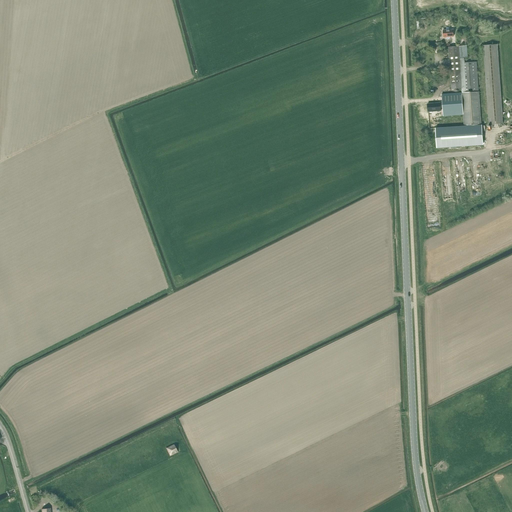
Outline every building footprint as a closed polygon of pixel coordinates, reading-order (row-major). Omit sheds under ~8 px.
[(497,44),(483,45),(489,125),(503,123),(497,44)] [(461,73),(460,63),(459,52),(459,46),(449,47),(449,53),(451,74),(461,73)] [(443,104),(443,109),(444,116),(463,115),(464,126),(481,124),(479,91),(477,62),(460,63),(461,73),(451,74),(452,89),(463,88),(463,92),(442,93),(443,104)] [(437,103),(429,104),(429,111),(429,112),(442,111),(441,103),(437,103)] [(482,125),(437,128),(438,148),(483,145),(482,125)] [(174,444),(166,448),(170,456),(178,452),(174,444)]
